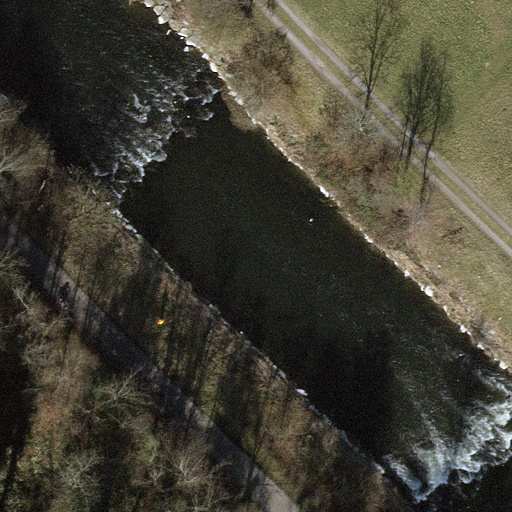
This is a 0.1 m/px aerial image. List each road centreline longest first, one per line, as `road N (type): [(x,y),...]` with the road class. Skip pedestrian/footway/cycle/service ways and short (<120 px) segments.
road 1 (track): [(0,229),(275,511)]
road 2 (track): [(511,241),(276,0)]
